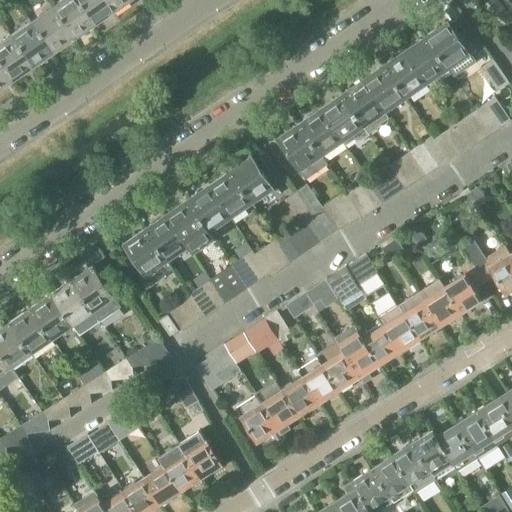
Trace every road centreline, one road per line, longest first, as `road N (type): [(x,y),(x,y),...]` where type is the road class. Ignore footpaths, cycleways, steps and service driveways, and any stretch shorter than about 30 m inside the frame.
road 1 (residential): [(0,272),(393,0)]
road 2 (residential): [(184,361),(511,130)]
road 3 (residential): [(232,511),(511,333)]
road 4 (residential): [(0,141),(205,0)]
